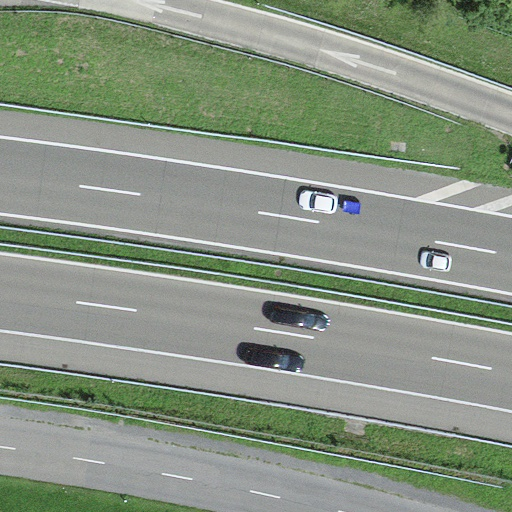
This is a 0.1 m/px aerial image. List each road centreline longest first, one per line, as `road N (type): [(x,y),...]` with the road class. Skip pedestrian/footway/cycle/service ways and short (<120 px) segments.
road 1 (motorway): [(511,256),(0,175)]
road 2 (motorway): [(0,295),(511,375)]
road 3 (motorway): [(511,116),(320,49),(127,0)]
road 4 (residential): [(326,511),(0,449)]
